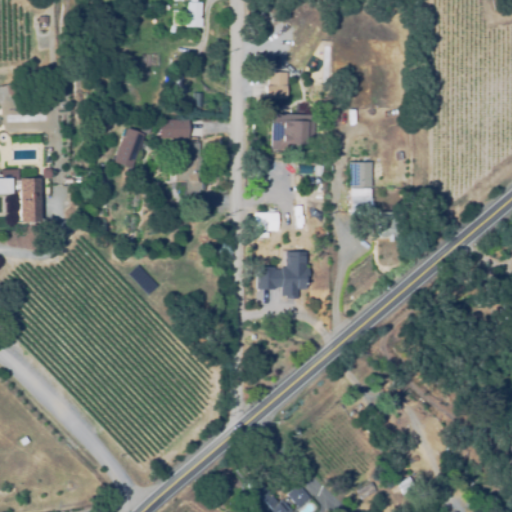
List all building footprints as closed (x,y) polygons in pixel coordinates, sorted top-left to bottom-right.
[(182,28),(182,2),(197,1),(197,28),(182,28)] [(169,28),(169,11),(177,11),(177,27),(169,28)] [(285,71),(285,98),(265,98),(265,71),(285,71)] [(309,152),(267,151),(267,116),(310,117),(309,152)] [(186,137),(159,137),(158,118),(185,118),(186,137)] [(123,126),(141,132),(127,170),(109,164),(123,126)] [(197,143),(174,143),(174,182),(178,182),(178,199),(187,199),(187,206),(196,206),(197,143)] [(349,163),(368,163),(368,187),(347,187),(347,182),(349,182),(349,172),(344,172),(344,163),(349,163)] [(38,176),(37,168),(49,167),(49,176),(38,176)] [(0,168),(14,168),(14,177),(34,176),(35,218),(35,221),(15,221),(15,219),(14,187),(7,188),(7,189),(7,193),(0,193),(0,168)] [(348,189),(368,189),(369,215),(348,215),(348,189)] [(252,213),(275,213),(275,231),(270,231),(270,252),(252,252),(252,213)] [(272,267),(279,267),(279,270),(285,270),(285,265),(292,265),(292,255),(306,255),(305,288),(295,288),(295,291),(280,291),(280,288),(272,288),(272,267)] [(375,491),(358,500),(353,490),(370,481),(375,491)] [(286,493),(298,483),(309,497),(297,507),(286,493)] [(263,511),(281,497),(291,509),(287,511),(263,511)]
